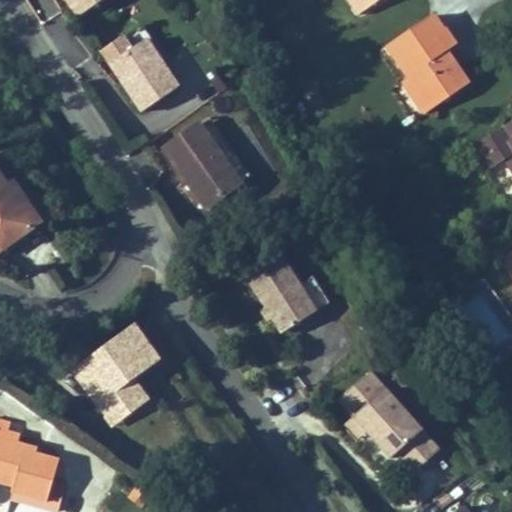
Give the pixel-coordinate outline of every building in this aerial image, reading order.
[(102,0),(67,0),(79,17),(102,0)] [(348,0),(359,15),(380,0),(348,0)] [(432,15),(388,46),(410,78),(431,110),(468,84),(446,52),(436,37),(443,32),(432,15)] [(146,40),(150,37),(142,25),(102,51),(124,85),(127,83),(114,62),(146,40)] [(450,36),(446,30),(443,32),(436,37),(446,52),(456,45),(450,36)] [(178,88),(146,40),(114,62),(127,83),(124,85),(127,89),(143,112),(178,88)] [(431,110),(410,78),(403,81),(425,113),(431,110)] [(511,121),(469,148),(484,173),(505,160),(511,170),(511,121)] [(241,183),(199,124),(164,149),(188,183),(206,208),(241,183)] [(40,223),(27,206),(9,202),(0,191),(6,186),(0,177),(0,241),(14,232),(23,235),(40,223)] [(27,206),(11,183),(6,186),(0,191),(9,202),(27,206)] [(0,241),(0,251),(23,235),(14,232),(0,241)] [(299,286),(274,247),(241,269),(266,307),(274,320),(282,333),(316,312),(299,286)] [(39,298),(54,293),(46,270),(31,275),(39,298)] [(329,303),(313,277),(299,286),(316,312),(329,303)] [(274,320),(266,307),(261,311),(269,324),(270,322),(274,320)] [(133,380),(159,362),(133,325),(73,370),(103,413),(138,388),(133,380)] [(438,451),(369,372),(339,399),(354,416),(380,447),(391,459),(397,453),(415,472),(438,451)] [(113,425),(147,400),(138,388),(103,413),(113,425)] [(118,425),(126,438),(142,428),(135,415),(118,425)] [(7,432),(10,423),(4,421),(0,420),(0,438),(17,443),(19,436),(7,432)] [(0,475),(16,480),(13,487),(12,493),(46,503),(44,508),(56,511),(58,511),(65,489),(52,485),(59,461),(35,455),(37,449),(17,443),(0,438),(0,475)] [(16,480),(0,475),(0,482),(13,487),(16,480)] [(44,508),(46,503),(12,493),(10,500),(44,510),(44,508)]
